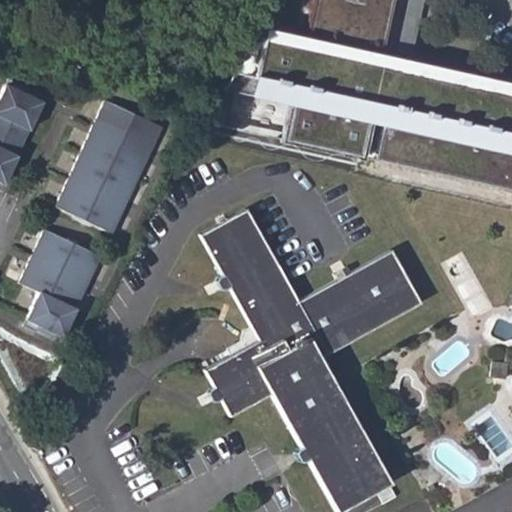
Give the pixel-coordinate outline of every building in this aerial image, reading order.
[(377,159),(511,189),(511,83),(384,54),(396,0),(318,0),(311,34),(262,23),(234,71),(299,85),(295,105),(287,139),(362,156),(370,122),(385,125),(377,159)] [(411,0),(400,51),(417,54),(428,0),(411,0)] [(299,85),(234,71),(224,89),(295,105),(299,85)] [(0,182),(2,183),(41,101),(15,88),(15,87),(6,82),(6,84),(4,83),(0,92),(0,182)] [(161,126),(105,99),(53,206),(73,215),(71,217),(90,225),(91,224),(110,233),(161,126)] [(270,395),(336,511),(388,482),(320,360),(420,303),(391,249),(298,300),(243,209),(199,234),(258,339),(205,371),(230,416),(270,395)] [(66,239),(43,228),(17,282),(36,292),(23,319),(24,319),(23,320),(32,325),(33,323),(59,336),(99,255),(76,244),(76,242),(67,238),(66,239)] [(506,363),(491,361),(489,376),(504,378),(506,363)]
